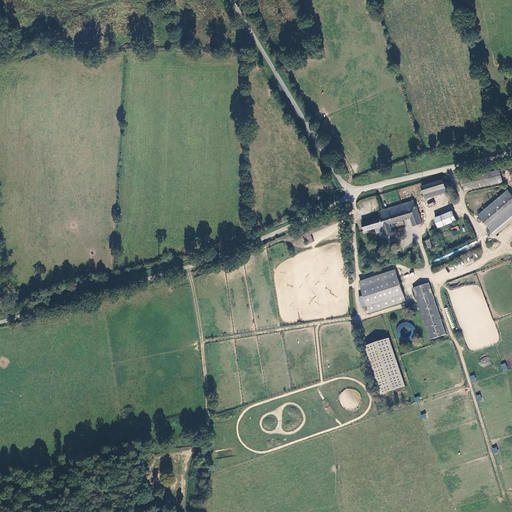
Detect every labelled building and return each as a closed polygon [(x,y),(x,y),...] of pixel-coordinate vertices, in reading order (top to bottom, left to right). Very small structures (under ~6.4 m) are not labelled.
[(461,177),(464,189),(502,179),(499,167),(461,177)] [(446,190),(443,177),(421,183),(424,196),(446,190)] [(511,202),(511,194),(507,188),(477,214),(486,225),(511,202)] [(410,207),(408,201),(377,210),(379,216),(361,222),(363,231),(382,225),(384,233),(390,232),(387,223),(410,217),(412,225),(421,223),(416,205),(414,206),(410,207)] [(454,219),(450,210),(432,218),(436,227),(454,219)] [(303,234),(307,244),(313,241),(310,234),(340,222),(337,215),(308,227),(310,232),(303,234)] [(357,281),(357,283),(394,272),(393,270),(357,281)] [(403,301),(394,272),(357,283),(361,295),(356,296),(359,306),(364,305),(366,312),(403,301)] [(426,285),(410,289),(426,341),(442,336),(426,285)] [(400,387),(385,339),(361,347),(376,395),(400,387)]
